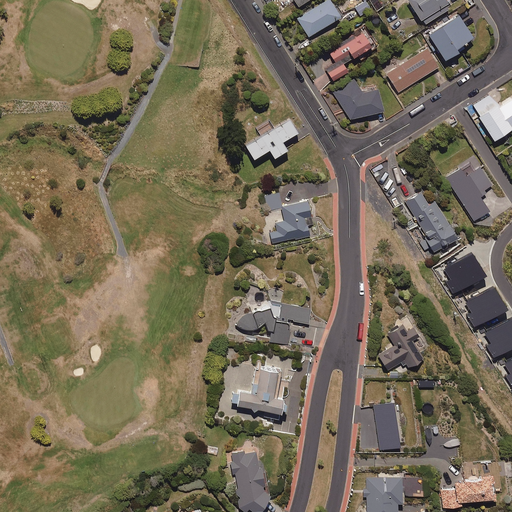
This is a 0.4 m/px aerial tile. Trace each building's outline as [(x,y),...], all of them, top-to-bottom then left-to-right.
[(341,14),(331,0),(323,0),(296,18),(307,35),(341,14)] [(370,7),(365,0),(363,0),(354,6),(359,14),(370,7)] [(450,5),(446,0),(408,0),(423,22),(450,5)] [(472,34),(457,12),(427,32),(444,58),(458,48),(456,45),(472,34)] [(376,44),(366,28),(329,52),(331,56),(321,62),(332,79),(347,69),(342,62),(370,44),(372,47),(376,44)] [(438,64),(426,46),(386,72),(398,90),(438,64)] [(353,76),(332,90),(349,116),(382,108),(377,86),(375,87),(374,83),(360,86),(353,76)] [(511,97),(498,106),(490,93),(471,104),(493,138),(511,126),(511,97)] [(296,129),(288,117),(245,144),(253,156),(268,147),(273,155),(286,147),(281,139),(296,129)] [(465,174),(460,166),(445,175),(472,219),(488,209),(479,194),(492,186),(479,165),(465,174)] [(427,202),(420,190),(405,199),(433,250),(456,237),(434,198),(427,202)] [(282,205),(278,192),(264,195),(268,210),(281,207),(284,219),(275,221),(277,229),(269,231),(272,242),(295,237),(295,238),(309,235),(307,223),(312,222),(306,199),(282,205)] [(235,322),(235,324),(237,325),(239,326),(241,327),(243,328),(245,328),(247,328),(249,328),(251,328),(253,328),(255,327),(257,326),(259,325),(261,324),(262,322),(264,320),(265,324),(256,332),(257,333),(262,334),(267,329),(272,330),(270,341),(288,344),(290,328),(286,328),(287,323),(286,323),(287,318),(308,322),(311,307),(284,302),(272,300),(271,305),(264,307),(260,309),(259,309),(258,309),(257,309),(256,309),(255,309),(254,309),(254,310),(253,310),(252,310),(252,311),(250,311),(249,311),(247,312),(246,312),(245,312),(243,313),(242,314),(241,314),(240,315),(239,316),(238,317),(237,318),(236,319),(235,320),(235,322)] [(412,340),(418,336),(412,325),(405,329),(401,322),(386,331),(394,344),(378,353),(387,369),(400,361),(402,364),(405,362),(407,365),(422,357),(412,340)] [(279,369),(258,365),(255,383),(251,382),(250,390),(238,389),(236,403),(258,407),(257,414),(278,418),(281,396),(275,395),(279,369)] [(453,380),(447,382),(450,391),(451,397),(458,396),(453,380)] [(243,452),(243,450),(227,452),(230,468),(223,469),(225,484),(235,482),(239,510),(260,507),(268,495),(268,490),(264,491),(260,466),(258,466),(256,450),(243,452)] [(493,496),(491,475),(454,479),(455,487),(440,488),(442,506),(460,504),(459,500),(493,496)] [(401,476),(366,476),(365,511),(396,511),(396,502),(401,502),(401,476)]
